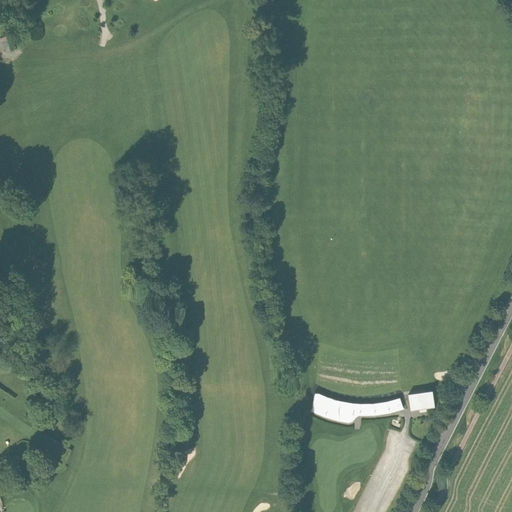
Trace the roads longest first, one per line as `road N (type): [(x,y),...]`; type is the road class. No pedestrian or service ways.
road 1 (tertiary): [(511,306),(408,511)]
road 2 (track): [(197,0),(119,50),(18,64)]
